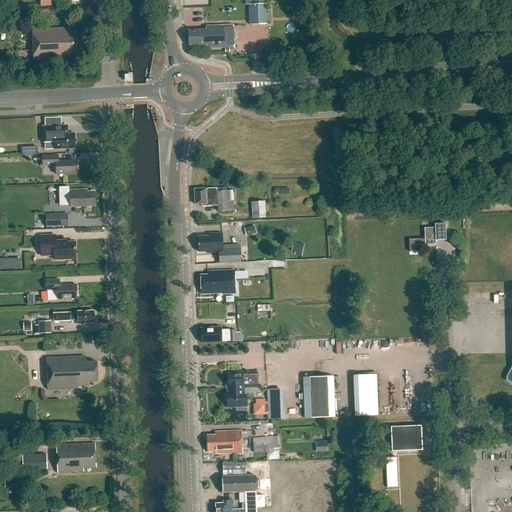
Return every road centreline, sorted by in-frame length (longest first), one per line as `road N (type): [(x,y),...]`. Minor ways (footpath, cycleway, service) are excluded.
road 1 (unclassified): [(124,511),(109,93)]
road 2 (secondary): [(186,511),(173,178),(183,108)]
road 3 (secondary): [(269,83),(511,60)]
road 4 (unclassified): [(450,430),(442,247)]
